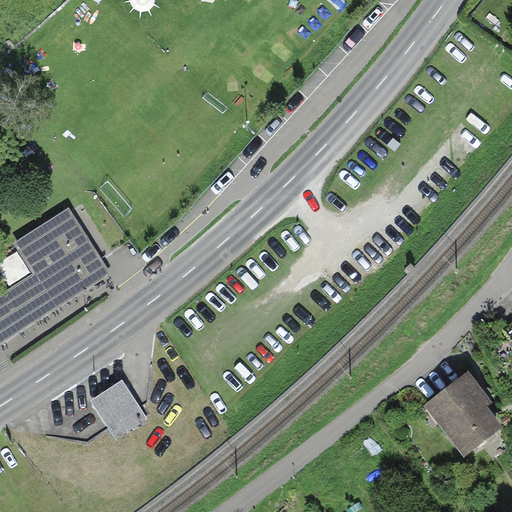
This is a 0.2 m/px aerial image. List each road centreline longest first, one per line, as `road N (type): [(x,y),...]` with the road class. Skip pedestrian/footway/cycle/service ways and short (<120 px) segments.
road 1 (primary): [(0,406),(129,321),(268,203),(371,96),(447,0)]
road 2 (residential): [(230,511),(398,384),(511,269)]
